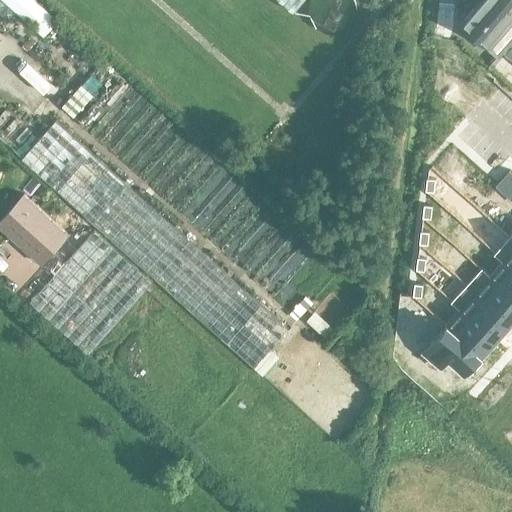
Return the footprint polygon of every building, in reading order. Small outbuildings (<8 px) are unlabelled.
[(5,0),(89,76),(104,60),(36,0),(5,0)] [(304,0),(282,0),(295,11),(304,0)] [(364,9),(365,4),(364,0),(314,0),(314,4),(315,9),(317,14),(319,18),(323,23),(327,26),(332,28),(336,29),(340,29),(346,28),(350,27),(355,24),(358,22),(361,18),(363,14),(364,9)] [(511,0),(477,0),(460,20),(498,54),(500,52),(508,59),(501,66),(511,74),(511,0)] [(466,146),(473,105),(458,103),(460,89),(441,85),(432,140),(466,146)] [(257,366),(289,327),(56,119),(21,157),(257,366)] [(511,171),(510,170),(497,184),(511,196),(511,171)] [(428,177),(426,190),(434,190),(436,178),(428,177)] [(68,233),(24,193),(0,219),(0,225),(42,263),(68,233)] [(425,204),(423,216),(431,217),(433,205),(425,204)] [(62,276),(70,266),(85,279),(91,273),(113,291),(102,304),(117,316),(151,274),(93,227),(57,272),(62,276)] [(421,230),(420,242),(428,243),(430,231),(421,230)] [(511,237),(510,236),(496,252),(511,266),(511,237)] [(482,267),(481,268),(511,295),(511,266),(496,252),(495,253),(504,260),(491,275),(482,267)] [(418,256),(417,268),(425,269),(426,257),(418,256)] [(511,295),(481,268),(467,284),(509,322),(511,319),(511,295)] [(415,282),(414,294),(422,295),(423,283),(415,282)] [(467,284),(453,300),(495,338),(509,322),(467,284)] [(461,308),(447,323),(481,353),(495,338),(453,300),(452,301),(461,308)] [(447,323),(423,351),(441,367),(450,357),(465,371),(469,367),(472,370),(481,360),(478,357),(481,353),(447,323)]
